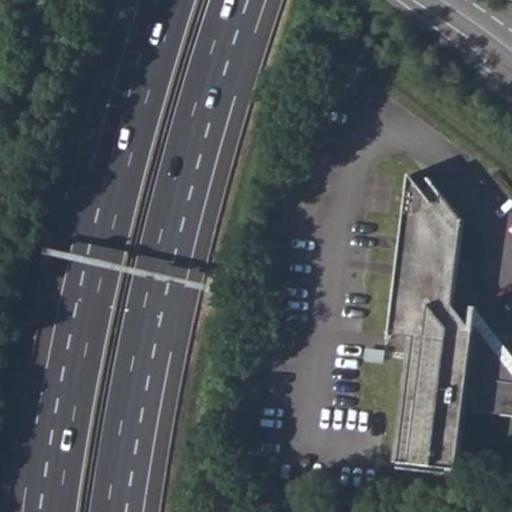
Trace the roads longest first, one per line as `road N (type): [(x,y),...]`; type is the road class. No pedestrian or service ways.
road 1 (trunk): [(108,511),(155,255),(228,0)]
road 2 (trunk): [(178,0),(91,321),(58,511)]
